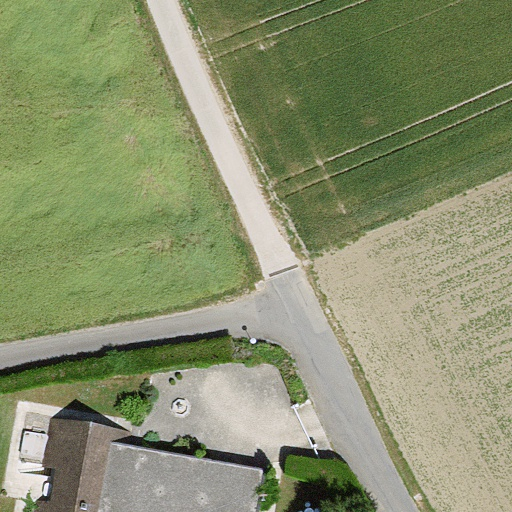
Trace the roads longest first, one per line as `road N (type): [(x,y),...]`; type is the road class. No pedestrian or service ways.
road 1 (residential): [(402,511),(294,303),(0,353)]
road 2 (track): [(294,303),(161,0)]
